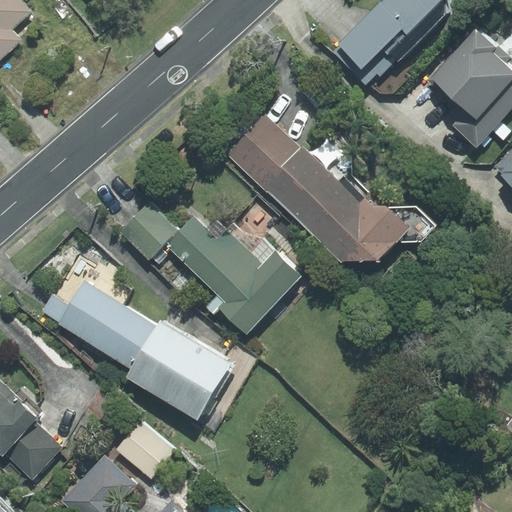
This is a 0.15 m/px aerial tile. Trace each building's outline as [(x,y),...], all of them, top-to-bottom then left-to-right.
[(27,0),(0,0),(0,64),(30,39),(19,26),(37,10),(27,0)] [(390,0),(341,52),(374,83),(452,0),(390,0)] [(450,115),(484,146),(504,124),(493,115),(511,94),(511,56),(504,50),(509,44),(483,21),(429,80),(458,106),(450,115)] [(244,166),(352,261),(394,259),(423,227),(391,199),(386,205),(375,195),(370,200),(270,112),(243,141),(244,166)] [(511,151),(501,165),(511,175),(511,151)] [(184,228),(154,198),(131,222),(143,233),(134,242),(153,260),(184,228)] [(310,276),(278,246),(265,261),(231,230),(223,238),(200,217),(173,245),(225,293),(219,300),(255,335),(310,276)] [(243,359),(171,318),(167,326),(90,281),(65,324),(142,369),(138,375),(210,416),(243,359)] [(0,448),(37,485),(73,448),(46,422),(53,415),(17,380),(13,385),(0,372),(0,448)] [(149,419),(122,448),(155,479),(182,450),(149,419)] [(86,511),(190,511),(178,500),(165,511),(139,511),(131,503),(146,488),(112,454),(71,496),(86,511)] [(16,511),(0,494),(0,511),(16,511)]
